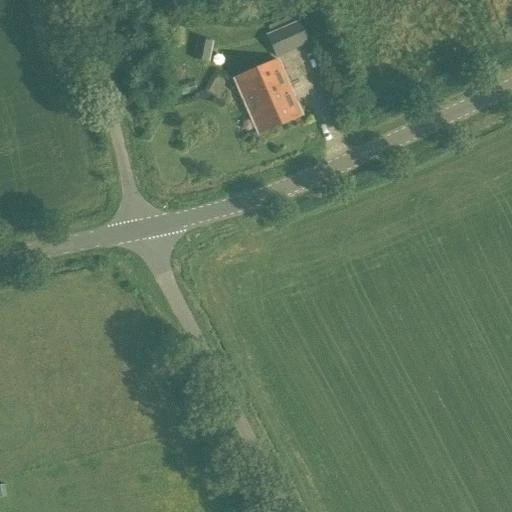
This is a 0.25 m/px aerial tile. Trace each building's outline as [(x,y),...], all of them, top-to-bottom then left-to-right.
[(282,28),(292,51),(308,44),(298,21),(282,28)] [(164,38),(178,37),(178,26),(164,26),(164,38)] [(275,58),(292,51),(282,28),(265,36),(275,58)] [(208,62),(212,42),(196,40),(193,60),(208,62)] [(258,135),(302,116),(277,59),(234,78),(258,135)]
